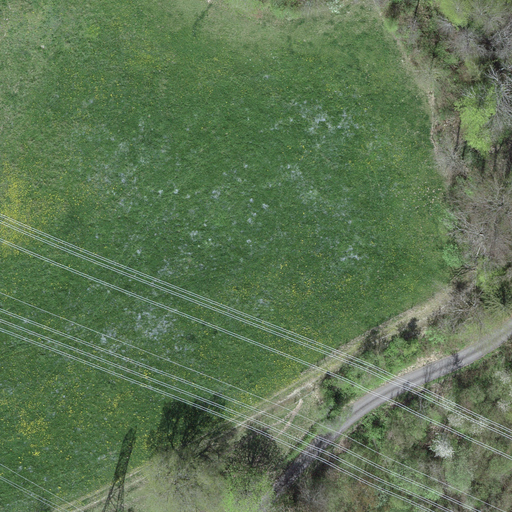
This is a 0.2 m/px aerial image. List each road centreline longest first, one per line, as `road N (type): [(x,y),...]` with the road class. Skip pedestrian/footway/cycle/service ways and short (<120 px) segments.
road 1 (track): [(63,511),(341,362),(474,274),(511,230)]
road 2 (unclassified): [(253,511),(346,417),(511,323)]
